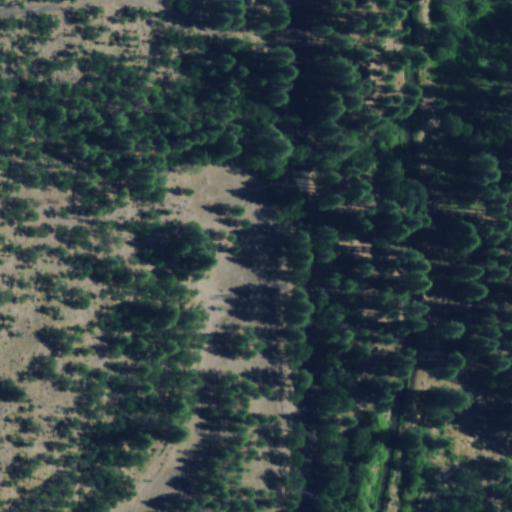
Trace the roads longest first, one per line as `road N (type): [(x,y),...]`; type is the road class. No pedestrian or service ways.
road 1 (residential): [(301,511),(294,0)]
road 2 (track): [(0,7),(98,0),(294,42)]
